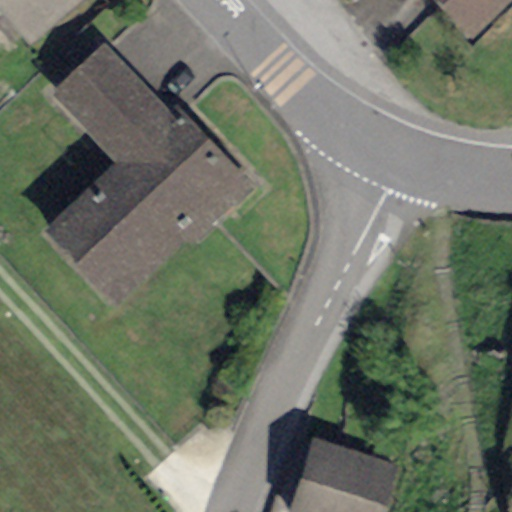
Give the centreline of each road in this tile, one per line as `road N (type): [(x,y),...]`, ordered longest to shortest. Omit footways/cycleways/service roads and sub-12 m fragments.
road 1 (tertiary): [(244,511),(386,152)]
road 2 (unclassified): [(386,152),(207,0)]
road 3 (residential): [(511,185),(442,176),(386,152)]
